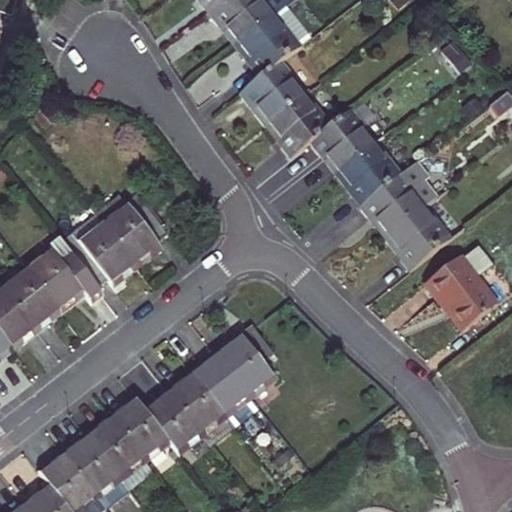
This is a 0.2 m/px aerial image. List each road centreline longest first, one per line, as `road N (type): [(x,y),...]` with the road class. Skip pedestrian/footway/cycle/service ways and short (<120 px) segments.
road 1 (residential): [(249,242),(306,279),(427,402),(452,438),(478,511)]
road 2 (residential): [(0,438),(249,242)]
road 3 (residential): [(88,55),(168,111),(232,194),(249,242)]
